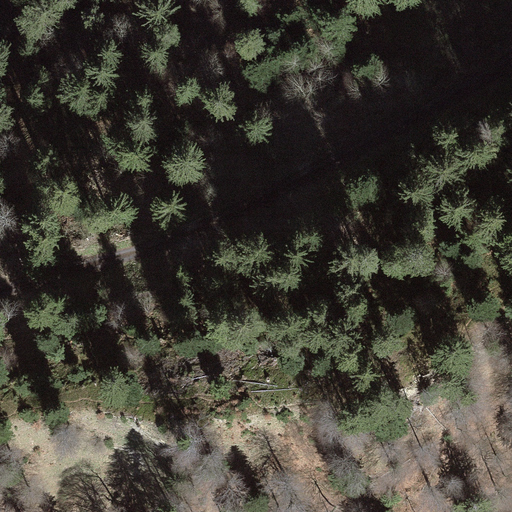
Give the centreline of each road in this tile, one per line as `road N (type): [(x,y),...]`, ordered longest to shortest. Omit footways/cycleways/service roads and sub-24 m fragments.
road 1 (track): [(511,61),(230,211)]
road 2 (track): [(230,211),(0,288)]
